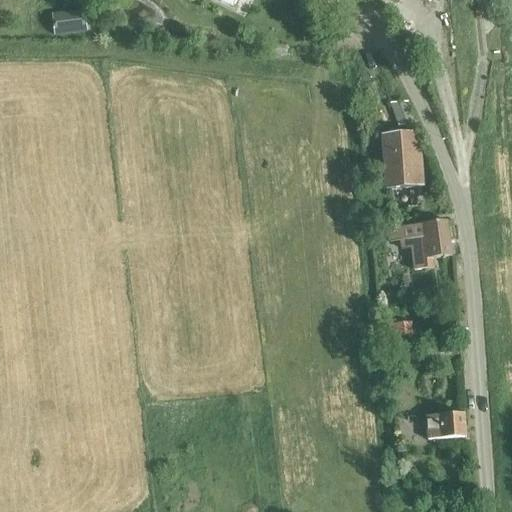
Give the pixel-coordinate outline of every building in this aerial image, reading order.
[(234,0),(214,0),(230,9),(234,0)] [(85,10),(51,15),(54,36),(87,32),(85,10)] [(382,137),(385,191),(421,188),(418,135),(406,101),(389,103),(397,127),(403,127),(406,135),(382,137)] [(433,260),(450,258),(445,224),(387,231),(388,241),(399,240),(400,250),(410,249),(413,270),(434,267),(433,260)] [(386,326),(388,338),(412,336),(411,323),(386,326)] [(462,414),(425,417),(427,442),(464,440),(462,414)]
